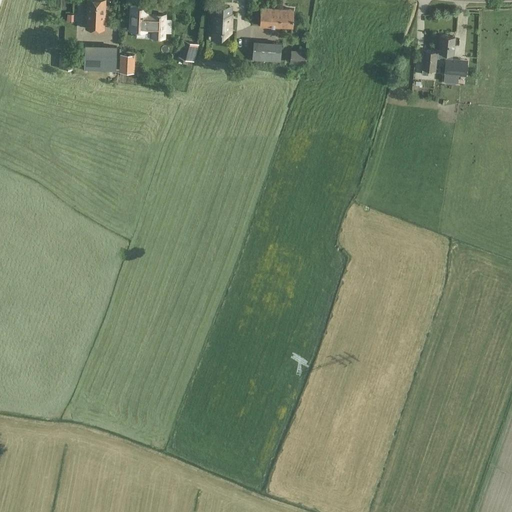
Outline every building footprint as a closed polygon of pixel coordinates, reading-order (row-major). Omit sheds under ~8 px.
[(104,29),(105,12),(105,0),(86,0),(85,28),(104,29)] [(130,29),(147,30),(153,30),(152,36),(164,37),(165,14),(153,13),(153,15),(147,15),(148,5),(131,4),(130,29)] [(214,15),(213,38),(214,30),(231,30),(231,20),(229,20),(229,6),(215,5),(214,15)] [(247,7),(234,6),(233,22),(244,23),(244,18),(247,18),(247,7)] [(261,7),(260,26),(293,27),(293,9),(261,7)] [(441,35),(440,50),(439,52),(440,52),(446,53),(446,57),(446,58),(452,59),(452,58),(454,36),(441,35)] [(194,60),(198,43),(184,39),(179,55),(194,60)] [(271,42),(270,60),(280,61),(281,43),(271,42)] [(117,47),(85,45),(84,69),(116,71),(117,47)] [(284,57),(297,57),(297,45),(283,45),(284,57)] [(424,50),(422,72),(428,73),(429,69),(435,70),(436,58),(440,58),(440,52),(439,52),(440,50),(436,50),(436,51),(424,50)] [(121,54),(120,70),(134,71),(134,55),(121,54)] [(445,57),(444,74),(459,75),(459,74),(460,58),(452,58),(452,59),(446,58),(446,57),(445,57)] [(444,74),(444,81),(458,83),(459,75),(444,74)]
